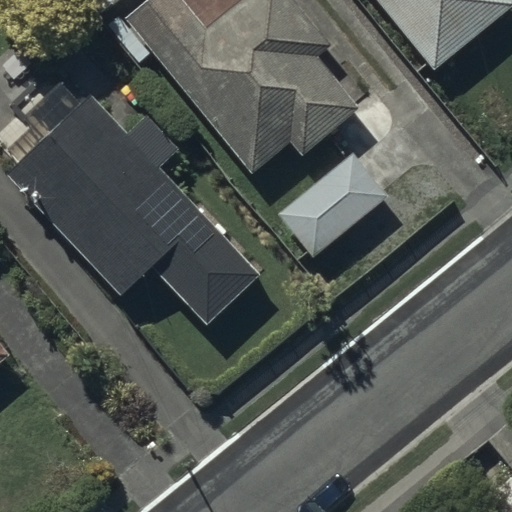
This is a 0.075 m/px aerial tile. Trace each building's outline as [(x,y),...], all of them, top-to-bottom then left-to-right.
[(84,0),(99,17),(119,0),(84,0)] [(184,0),(152,0),(126,22),(121,17),(108,27),(139,65),(152,55),(227,146),(211,159),(236,190),(290,145),(302,159),(360,111),(318,59),(330,50),(291,0),(241,0),(207,27),(184,0)] [(372,0),(389,20),(378,28),(395,49),(406,40),(434,75),(511,9),(511,2),(510,0),(372,0)] [(5,179),(120,299),(153,270),(206,329),(262,278),(161,168),(181,151),(149,116),(127,136),(91,97),(87,101),(56,67),(36,85),(28,77),(4,98),(13,108),(10,111),(16,118),(0,132),(0,147),(18,167),(5,179)] [(352,155),(277,216),(315,261),(389,200),(352,155)] [(0,366),(10,359),(0,346),(0,366)] [(511,511),(511,477),(487,498),(498,511),(511,511)]
